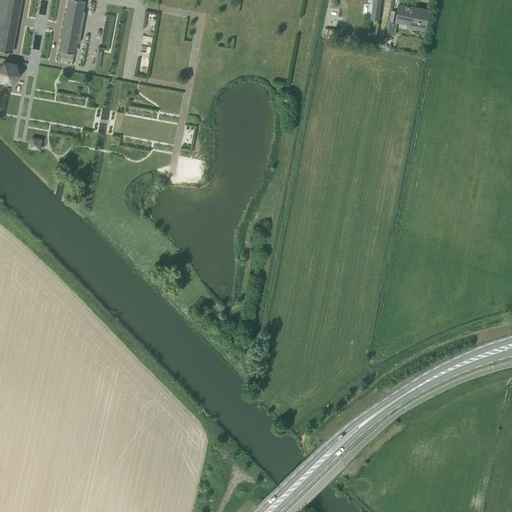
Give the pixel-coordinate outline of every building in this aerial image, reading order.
[(21,0),(0,0),(0,50),(12,53),(14,40),(10,40),(17,2),(21,3),(21,0)] [(73,53),(83,1),(78,0),(67,0),(58,50),(73,53)] [(373,0),(370,20),(378,21),(380,0),(373,0)] [(424,30),(428,10),(398,4),(395,21),(408,24),(407,27),(424,30)] [(396,24),(392,23),(393,18),(389,18),(386,34),(394,35),(396,24)] [(16,64),(4,62),(0,66),(0,80),(1,82),(12,84),(20,75),(16,64)] [(41,149),(43,138),(32,136),(30,148),(41,149)]
